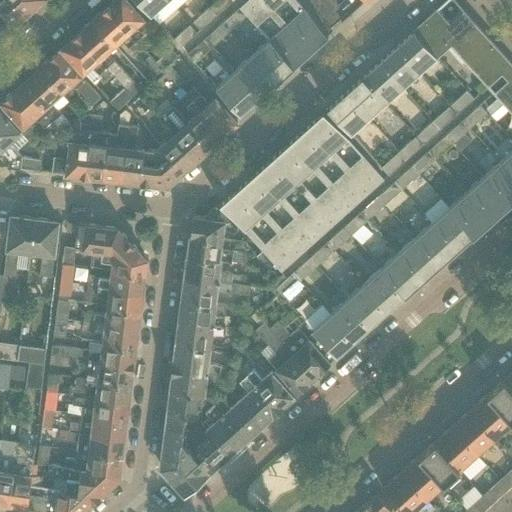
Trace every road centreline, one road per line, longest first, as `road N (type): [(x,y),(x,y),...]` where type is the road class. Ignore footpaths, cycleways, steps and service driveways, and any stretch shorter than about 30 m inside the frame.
road 1 (residential): [(511,232),(198,511)]
road 2 (residential): [(171,212),(404,0)]
road 3 (residential): [(110,511),(145,472),(171,212)]
road 4 (residential): [(311,511),(511,336)]
road 5 (residential): [(171,212),(0,195)]
